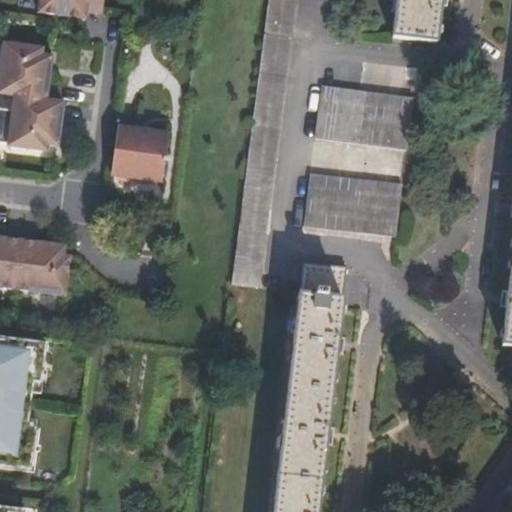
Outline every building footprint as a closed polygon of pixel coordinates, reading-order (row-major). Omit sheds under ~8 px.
[(40,0),(38,14),(86,20),(87,12),(103,14),(104,0),(40,0)] [(269,0),(233,285),(259,288),(295,1),(288,0),(269,0)] [(397,0),(392,39),(436,44),(440,7),(448,7),(448,0),(397,0)] [(4,44),(0,72),(0,94),(14,97),(36,99),(37,99),(47,101),(52,57),(42,56),(43,49),(4,44)] [(315,140),(407,153),(413,101),(322,88),(315,140)] [(58,147),(64,103),(47,101),(37,99),(36,99),(14,97),(8,147),(47,152),(48,146),(58,147)] [(184,137),(117,128),(110,176),(178,185),(184,137)] [(303,227),(396,239),(403,188),(310,175),(303,227)] [(65,247),(0,238),(0,288),(65,297),(70,257),(64,257),(65,247)] [(347,269),(303,263),(273,511),(318,511),(326,444),(332,445),(333,440),(334,430),(328,430),(337,356),(343,356),(344,349),(345,341),(339,340),(347,269)] [(504,347),(511,348),(511,274),(510,294),(504,293),(503,303),(503,307),(508,308),(504,347)] [(10,341),(10,348),(39,352),(36,380),(30,379),(28,393),(41,394),(47,346),(10,341)] [(0,457),(25,461),(29,433),(23,432),(25,420),(28,393),(30,379),(36,380),(39,352),(10,348),(9,353),(0,351),(0,457)] [(25,461),(0,457),(0,465),(31,469),(37,421),(25,420),(23,432),(29,433),(25,461)]
